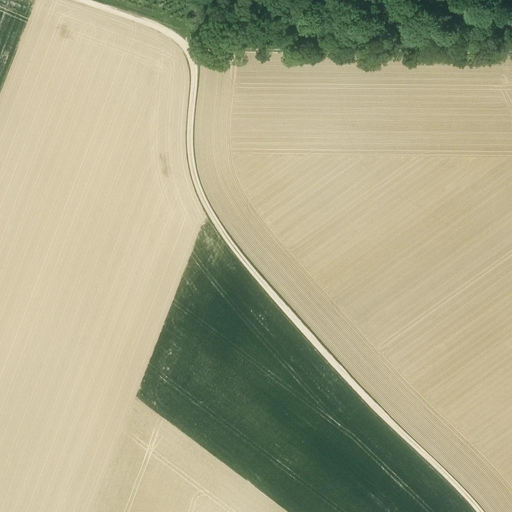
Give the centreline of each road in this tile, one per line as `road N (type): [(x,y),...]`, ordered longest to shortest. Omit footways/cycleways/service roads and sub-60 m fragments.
road 1 (track): [(192,49),(189,150),(202,201),(233,249),(334,364),(478,511)]
road 2 (track): [(192,49),(511,51)]
road 3 (track): [(82,0),(192,49)]
